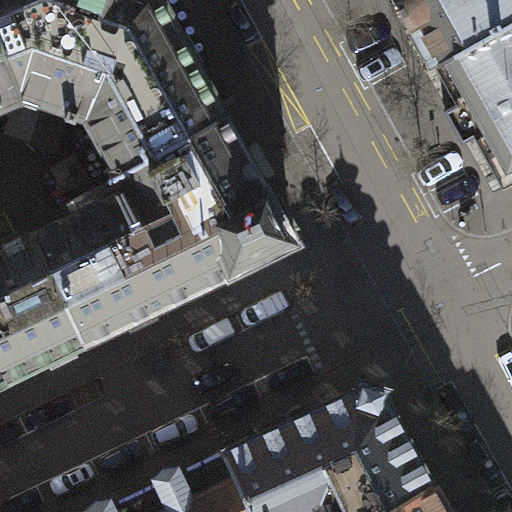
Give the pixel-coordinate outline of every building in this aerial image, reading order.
[(0,0),(0,78),(8,95),(74,114),(105,174),(118,166),(213,117),(150,0),(0,0)] [(511,0),(398,0),(433,64),(511,21),(511,0)] [(511,21),(433,64),(497,188),(511,180),(511,21)] [(0,78),(0,99),(8,95),(0,78)] [(40,221),(10,235),(64,346),(99,329),(283,240),(213,117),(118,166),(129,189),(106,200),(102,192),(40,221)] [(0,379),(64,346),(10,235),(0,240),(0,379)] [(378,511),(430,484),(381,392),(359,387),(221,452),(248,511),(378,511)] [(248,511),(221,452),(93,511),(248,511)] [(444,511),(430,484),(378,511),(444,511)]
